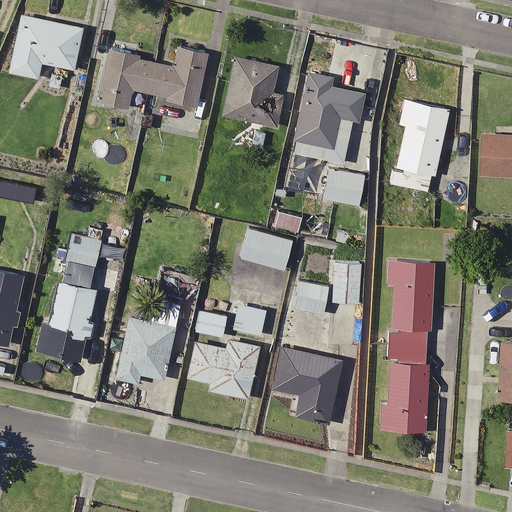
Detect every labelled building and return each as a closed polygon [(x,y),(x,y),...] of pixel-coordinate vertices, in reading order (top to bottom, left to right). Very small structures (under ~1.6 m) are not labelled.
[(77,23),(16,10),(5,67),(32,73),(35,57),(68,64),(77,23)] [(163,57),(105,43),(92,96),(122,103),(126,86),(190,101),(202,51),(166,42),(163,57)] [(272,61),(229,52),(216,110),(270,122),(277,90),(267,87),(272,61)] [(326,72),(302,67),(287,135),(328,144),(334,113),(353,117),(359,87),(324,79),(326,72)] [(444,103),(400,94),(394,120),(399,121),(386,179),(426,188),(444,103)] [(96,107),(82,104),(78,125),(91,128),(96,107)] [(150,112),(132,107),(128,123),(146,127),(150,112)] [(262,127),(245,124),(242,140),(259,143),(262,127)] [(511,130),(478,128),(475,170),(511,172),(511,130)] [(359,170),(323,164),(318,195),(354,201),(359,170)] [(287,236),(243,223),(234,253),(278,266),(287,236)] [(96,235),(65,227),(58,255),(89,263),(96,235)] [(425,323),(428,258),(384,255),(383,280),(387,280),(381,399),(377,399),(375,423),(419,425),(423,360),(420,360),(422,323),(425,323)] [(356,259),(330,257),(326,299),(353,301),(356,259)] [(0,339),(3,341),(8,322),(13,324),(17,306),(10,305),(18,270),(0,265),(0,339)] [(91,283),(51,274),(42,316),(37,315),(30,346),(74,356),(80,332),(85,333),(89,317),(84,316),(91,283)] [(323,282),(293,276),(288,304),(318,309),(323,282)] [(188,299),(137,287),(131,313),(124,312),(110,373),(133,378),(135,369),(158,374),(172,314),(184,317),(188,299)] [(260,306),(234,301),(229,325),(255,330),(260,306)] [(221,310),(193,305),(190,326),(217,331),(221,310)] [(225,336),(223,342),(189,335),(181,372),(204,377),(202,385),(242,393),(253,342),(225,336)] [(511,335),(511,338),(497,337),(495,393),(511,394),(511,335)] [(336,356),(276,343),(267,384),(293,390),(288,412),(322,419),(336,356)] [(511,427),(502,427),(501,462),(511,462),(511,427)]
